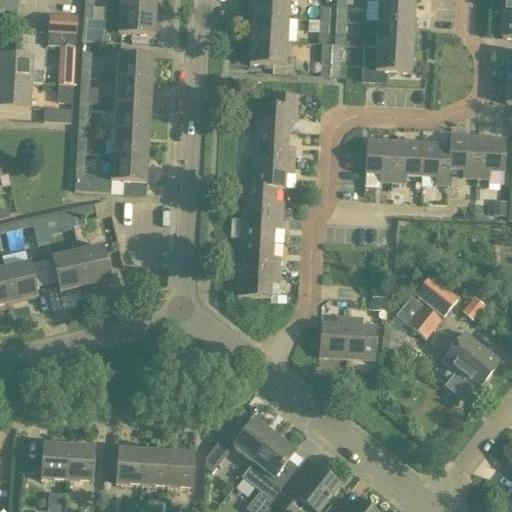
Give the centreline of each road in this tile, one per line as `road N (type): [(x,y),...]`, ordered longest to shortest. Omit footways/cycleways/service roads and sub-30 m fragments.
road 1 (residential): [(260,374),(307,304),(312,223),(326,192),(333,130),(353,117),(439,120),(474,104),(483,64),(465,33),(465,0)]
road 2 (tertiary): [(183,316),(196,34),(205,0)]
road 3 (tertiary): [(431,507),(260,374)]
road 4 (residential): [(0,361),(183,316)]
road 5 (residential): [(431,507),(511,404)]
